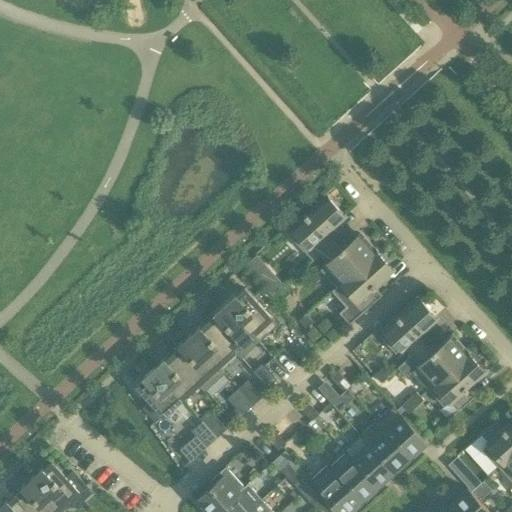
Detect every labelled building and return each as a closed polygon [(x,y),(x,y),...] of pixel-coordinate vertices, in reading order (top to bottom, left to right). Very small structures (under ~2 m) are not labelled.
[(319,253),(333,240),(325,231),(343,215),(326,197),(308,213),(307,211),(304,214),(305,215),(287,232),(313,260),(320,254),(319,253)] [(340,248),(333,240),(319,253),(320,254),(327,262),(321,268),(336,285),(374,251),(359,234),(344,247),(342,246),(340,248)] [(374,251),(336,285),(348,298),(336,309),(350,323),(382,294),(375,286),(376,285),(375,283),(391,268),(375,250),(374,251)] [(256,257),(244,267),(263,289),(270,297),(278,290),(282,286),(256,257)] [(253,334),(252,335),(258,341),(278,323),(245,287),(237,295),(235,293),(225,302),(253,334)] [(284,298),(278,290),(270,297),(277,305),(284,298)] [(410,355),(425,342),(417,334),(435,317),(419,299),(400,315),(399,314),(396,317),(397,318),(379,335),(395,352),(402,346),(410,355)] [(216,313),(209,320),(235,350),(252,335),(253,334),(225,302),(214,312),(216,313)] [(306,328),(313,321),(306,313),(299,320),(306,328)] [(235,350),(209,320),(201,327),(199,325),(189,335),(217,366),(218,366),(235,350)] [(180,346),(173,352),(200,382),(198,383),(204,390),(224,372),(218,366),(217,366),(189,335),(179,344),(180,346)] [(425,342),(410,355),(418,364),(412,370),(427,388),(467,353),(451,336),(436,349),(435,348),(432,350),(425,342)] [(306,357),(300,349),(292,356),(299,364),(306,357)] [(164,357),(153,367),(182,399),(198,383),(200,382),(173,352),(165,359),(164,357)] [(467,353),(427,388),(444,406),(451,400),(460,409),(474,397),(467,389),(468,387),(467,385),(483,371),(467,352),(467,353)] [(254,372),(264,382),(271,390),(278,383),(280,381),(264,364),(263,364),(254,372)] [(182,399),(153,367),(143,376),(145,378),(136,385),(150,401),(144,407),(156,421),(182,399)] [(388,376),(382,368),(374,374),(381,382),(388,376)] [(337,384),(344,377),(338,370),(330,376),(337,384)] [(351,385),(344,377),(337,384),(344,391),(351,385)] [(271,390),(264,382),(256,389),(263,396),(271,390)] [(417,392),(410,399),(416,406),(424,399),(417,392)] [(305,413),(312,406),(305,399),(298,405),(305,413)] [(416,406),(410,399),(402,405),(409,413),(416,406)] [(376,420),(409,456),(415,450),(417,453),(425,446),(422,443),(426,440),(393,404),(376,420)] [(319,414),(312,406),(305,413),(312,421),(319,414)] [(236,407),(228,414),(235,422),(243,415),(236,407)] [(235,422),(228,414),(221,421),(227,428),(235,422)] [(409,456),(376,420),(360,434),(393,470),(399,465),(401,467),(408,461),(406,458),(409,456)] [(499,467),(511,455),(511,422),(506,428),(504,427),(502,428),(495,420),(481,433),(490,443),(483,449),(499,467)] [(272,443),(279,436),(273,429),(265,435),(272,443)] [(360,434),(360,435),(345,448),(347,451),(377,485),(383,479),(385,482),(392,475),(390,473),(393,470),(360,434)] [(207,447),(200,440),(196,435),(180,449),(191,461),(207,447)] [(286,444),(279,436),(272,443),(279,450),(286,444)] [(286,450),(273,461),(281,469),(289,462),(295,469),(299,465),(286,450)] [(347,451),(331,465),(331,466),(361,499),(367,494),(369,496),(376,490),(374,487),(377,485),(347,451)] [(511,455),(499,467),(511,481),(511,455)] [(457,456),(448,465),(455,473),(465,465),(457,456)] [(61,507),(70,499),(76,505),(92,491),(73,471),(66,477),(52,461),(44,469),(42,467),(32,476),(61,507)] [(288,476),(295,469),(289,462),(281,469),(288,476)] [(331,466),(331,465),(329,463),(312,479),(341,511),(346,511),(350,508),(353,511),(360,504),(358,501),(361,499),(331,466)] [(302,477),(295,469),(288,476),(294,484),(302,477)] [(215,511),(239,491),(224,474),(197,498),(203,505),(201,507),(204,511),(215,511)] [(23,487),(16,494),(32,511),(65,511),(61,507),(32,476),(22,485),(23,487)] [(489,511),(468,487),(464,490),(462,488),(454,494),(457,497),(451,502),(459,511),(489,511)] [(239,491),(215,511),(247,511),(253,507),(239,491)] [(32,511),(16,494),(8,501),(7,499),(0,505),(0,511),(32,511)] [(316,508),(324,502),(317,494),(310,501),(316,508)] [(273,511),(262,499),(253,507),(247,511),(273,511)] [(327,511),(331,509),(324,502),(316,508),(319,511),(327,511)] [(459,511),(451,502),(448,505),(446,502),(438,509),(441,511),(439,511),(459,511)]
